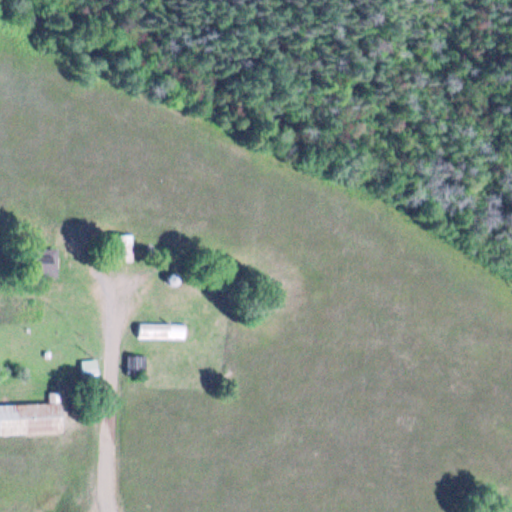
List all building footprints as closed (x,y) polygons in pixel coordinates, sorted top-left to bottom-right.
[(129,235),(110,235),(110,261),(129,261),(129,235)] [(54,277),(54,248),(28,248),(28,277),(54,277)] [(182,323),(136,323),(136,339),(182,339),(182,323)] [(94,371),(93,360),(80,361),(82,373),(94,371)] [(0,404),(0,433),(61,433),(60,392),(48,393),(48,403),(0,404)]
